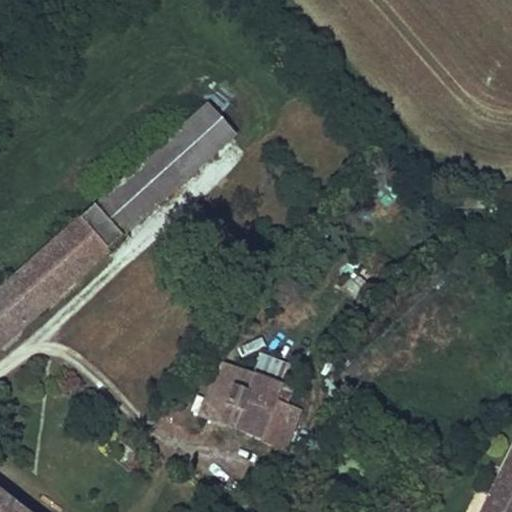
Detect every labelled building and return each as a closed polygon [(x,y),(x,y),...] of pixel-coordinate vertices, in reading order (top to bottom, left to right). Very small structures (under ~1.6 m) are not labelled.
[(96,206),(128,241),(240,140),(208,105),(96,206)] [(96,206),(81,220),(113,255),(128,241),(96,206)] [(17,278),(49,313),(113,255),(81,220),(17,278)] [(0,356),(49,313),(17,278),(0,293),(0,356)] [(302,413),(288,407),(275,403),(281,388),(222,366),(203,416),(264,439),(263,442),(287,451),(302,413)] [(293,392),(281,388),(275,403),(288,407),(293,392)] [(511,511),(511,456),(483,511),(511,511)] [(256,490),(249,496),(256,502),(262,496),(256,490)] [(22,511),(19,509),(0,494),(0,511),(22,511)] [(25,501),(19,509),(22,511),(38,511),(39,511),(25,501)]
